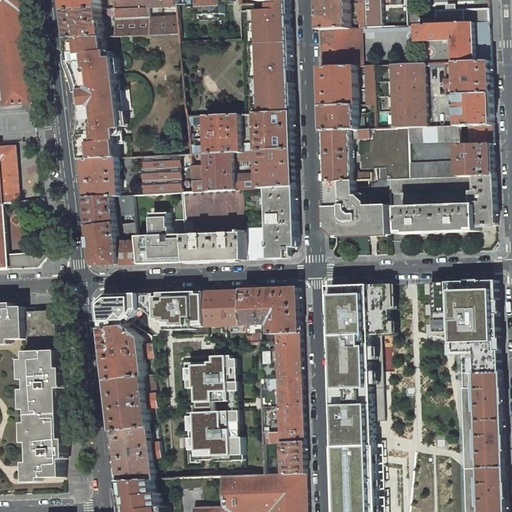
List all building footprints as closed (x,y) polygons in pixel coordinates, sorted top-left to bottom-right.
[(0,0),(0,27),(6,79),(2,79),(5,105),(34,103),(22,0),(0,0)] [(67,0),(68,11),(104,9),(102,0),(67,0)] [(179,0),(116,0),(117,8),(117,16),(118,18),(118,36),(182,34),(180,9),(163,10),(163,6),(180,5),(179,1),(179,0)] [(179,0),(179,1),(192,1),(193,5),(193,8),(201,8),(201,15),(227,14),(226,0),(179,0)] [(263,114),(296,113),(292,0),(264,2),(263,3),(260,4),(260,11),(256,11),(257,23),(260,26),(257,29),(258,34),(261,37),(261,44),(261,63),(258,63),(259,95),(262,95),(263,114)] [(321,0),(322,30),(352,29),(350,0),(321,0)] [(365,0),(359,0),(360,3),(358,3),(359,23),(361,23),(361,28),(362,28),(367,28),(365,0)] [(365,0),(367,28),(396,27),(395,0),(365,0)] [(104,9),(68,11),(72,39),(95,38),(106,37),(105,16),(117,16),(117,8),(104,9)] [(438,24),(420,25),(420,41),(456,40),(458,63),(459,63),(493,62),(491,9),(457,10),(448,11),(438,11),(438,24)] [(352,29),(322,30),(324,68),(359,67),(363,67),(362,28),(361,28),(352,29)] [(126,129),(117,58),(111,59),(110,52),(108,52),(106,37),(95,38),(72,39),(75,70),(79,69),(85,84),(77,85),(81,114),(87,114),(86,128),(82,129),(86,160),(121,158),(119,144),(121,144),(120,130),(126,129)] [(493,62),(459,63),(460,95),(494,93),(493,62)] [(448,63),(431,64),(432,81),(433,96),(433,111),(434,127),(460,126),(460,95),(450,95),(448,63)] [(431,64),(377,66),(378,83),(432,81),(431,64)] [(377,66),(368,66),(368,90),(366,90),(366,93),(368,93),(369,105),(378,105),(378,98),(378,83),(377,66)] [(359,67),(324,68),(325,107),(360,106),(359,67)] [(432,81),(378,83),(378,98),(433,96),(432,81)] [(494,93),(460,95),(460,126),(473,126),(495,125),(494,93)] [(433,96),(378,98),(378,105),(378,113),(433,111),(433,96)] [(360,106),(325,107),(326,131),(361,130),(361,120),(363,120),(363,118),(361,118),(360,106)] [(433,111),(378,113),(379,115),(379,129),(410,128),(434,127),(433,111)] [(263,114),(261,114),(261,126),(259,126),(259,129),(261,129),(262,143),(259,143),(259,140),(253,140),(254,152),(262,151),(297,149),(297,134),(296,128),(297,128),(296,113),(263,114)] [(368,113),(366,113),(366,130),(371,129),(379,129),(379,115),(374,115),(372,113),(368,113)] [(242,116),(190,118),(193,155),(236,152),(244,152),(242,116)] [(495,125),(473,126),(473,145),(496,144),(495,126),(495,125)] [(434,127),(410,128),(410,142),(461,141),(460,126),(434,127)] [(361,130),(326,131),(328,181),(357,180),(373,180),(373,176),(361,176),(355,177),(355,139),(360,139),(372,139),(371,129),(366,130),(361,130)] [(0,203),(6,203),(22,201),(17,147),(1,148),(1,143),(0,142),(0,203)] [(473,145),(461,145),(462,176),(472,176),(479,176),(497,175),(496,144),(473,145)] [(297,149),(262,151),(262,160),(263,173),(264,188),(270,188),(298,186),(297,149)] [(244,152),(236,152),(236,161),(262,160),(262,151),(254,152),(244,152)] [(236,152),(193,155),(196,192),(237,190),(237,175),(236,161),(236,152)] [(193,155),(133,158),(133,162),(134,180),(129,180),(129,193),(122,193),(123,196),(135,196),(196,192),(193,155)] [(121,158),(86,160),(90,198),(116,197),(123,196),(122,193),(121,163),(133,162),(133,158),(121,158)] [(451,162),(411,163),(412,178),(454,177),(454,166),(452,166),(451,162)] [(263,173),(237,175),(237,190),(245,189),(264,188),(263,173)] [(497,175),(479,176),(480,190),(475,190),(475,201),(480,201),(480,206),(481,226),(487,226),(499,226),(499,225),(498,217),(499,217),(497,175)] [(412,178),(390,179),(390,193),(472,190),(472,176),(462,176),(454,177),(412,178)] [(358,195),(357,180),(328,181),(329,211),(391,209),(391,205),(368,205),(368,202),(361,195),(358,195)] [(298,186),(270,188),(272,259),(290,259),(290,250),(294,250),(294,248),(301,248),(298,186)] [(236,219),(244,219),(245,192),(237,192),(236,219)] [(123,196),(116,197),(120,226),(120,230),(126,230),(127,238),(129,238),(130,241),(140,240),(140,237),(135,196),(123,196)] [(116,197),(90,198),(94,228),(120,226),(116,197)] [(45,198),(29,200),(30,210),(46,208),(45,198)] [(0,203),(0,269),(41,268),(52,255),(52,252),(9,255),(6,203),(0,203)] [(423,208),(402,209),(403,232),(404,234),(410,234),(437,233),(448,232),(448,233),(475,232),(481,231),(481,230),(482,230),(481,226),(480,206),(464,206),(464,204),(461,204),(461,206),(427,208),(427,205),(423,205),(423,208)] [(391,209),(329,211),(330,227),(335,227),(339,231),(340,237),(369,236),(376,235),(392,235),(391,209)] [(140,240),(143,264),(189,263),(187,235),(175,236),(174,228),(172,228),(172,213),(154,214),(155,237),(140,237),(140,240)] [(120,226),(94,228),(98,262),(102,266),(131,265),(122,241),(121,241),(120,230),(120,226)] [(246,232),(187,235),(189,263),(247,260),(246,232)] [(130,241),(122,241),(131,265),(143,264),(140,240),(130,241)] [(501,281),(436,283),(438,333),(463,332),(465,389),(473,389),(472,373),(500,372),(499,361),(500,361),(499,338),(503,338),(501,281)] [(332,287),(339,511),(380,511),(379,481),(377,421),(387,420),(385,371),(375,372),(374,335),(383,335),(393,335),(392,285),(332,287)] [(302,288),(246,290),(247,326),(274,325),(275,342),(281,342),(281,334),(304,333),(302,288)] [(246,290),(207,292),(208,315),(208,327),(247,326),(246,290)] [(143,295),(144,310),(146,310),(154,317),(157,319),(169,329),(170,331),(197,330),(197,328),(208,327),(207,292),(143,295)] [(109,328),(130,326),(131,326),(133,325),(144,313),(144,310),(143,295),(113,296),(103,305),(106,329),(109,328)] [(0,341),(29,340),(28,312),(28,307),(0,308),(0,341)] [(30,353),(59,352),(57,311),(28,312),(29,340),(30,353)] [(109,328),(106,329),(112,380),(149,375),(147,359),(154,358),(156,358),(156,352),(155,343),(153,343),(146,344),(145,338),(131,326),(130,326),(109,328)] [(263,343),(267,444),(273,443),(285,443),(308,442),(304,333),(281,334),(281,342),(275,342),(272,342),(263,343)] [(254,335),(248,336),(248,343),(263,343),(272,342),(272,335),(264,335),(264,334),(254,334),(254,335)] [(204,336),(180,340),(183,356),(215,352),(214,345),(205,346),(204,336)] [(59,352),(30,353),(35,468),(36,479),(68,477),(62,351),(59,352)] [(234,356),(216,357),(216,359),(216,363),(212,363),(212,366),(196,366),(197,388),(198,388),(199,402),(232,401),(231,391),(241,391),(240,360),(234,360),(234,356)] [(473,389),(465,389),(469,511),(509,511),(504,372),(500,372),(472,373),(473,389)] [(149,375),(112,380),(115,406),(118,431),(153,427),(151,409),(158,408),(160,408),(156,374),(149,375)] [(243,437),(242,411),(232,411),(197,412),(197,415),(199,460),(216,459),(216,461),(246,460),(245,453),(245,437),(243,437)] [(153,427),(118,431),(123,480),(158,479),(159,479),(156,456),(164,455),(163,453),(160,426),(153,427)] [(308,442),(285,443),(286,462),(286,474),(309,474),(308,442)] [(273,443),(267,444),(268,475),(286,474),(286,462),(273,462),(273,443)] [(224,477),(225,508),(234,507),(234,511),(272,511),(310,511),(309,474),(286,474),(268,475),(239,476),(224,477)] [(123,480),(126,511),(170,511),(169,507),(166,507),(164,493),(160,493),(158,479),(123,480)]
